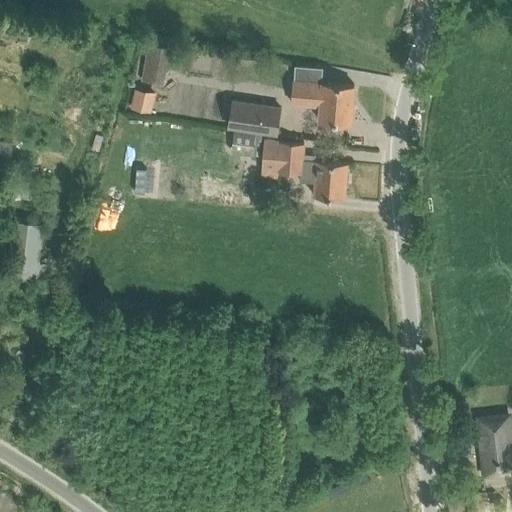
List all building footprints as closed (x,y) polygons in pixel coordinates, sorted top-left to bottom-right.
[(304,103),(320,104),(319,119),(351,122),(354,84),(322,81),(322,82),(306,80),(304,103)] [(277,134),(282,104),(232,97),(226,126),(234,128),(256,131),(277,134)] [(253,155),(256,131),(234,128),(230,151),(253,155)] [(303,158),(304,142),(280,140),(264,138),(262,168),(301,171),(300,178),(315,179),(314,193),(313,193),(313,194),(325,195),(345,197),(348,161),(328,160),(303,158)] [(0,180),(0,201),(28,201),(27,181),(0,180)] [(8,274),(35,277),(42,222),(15,218),(8,274)] [(511,455),(508,456),(505,429),(510,429),(508,414),(480,417),(486,473),(511,470),(511,455)]
